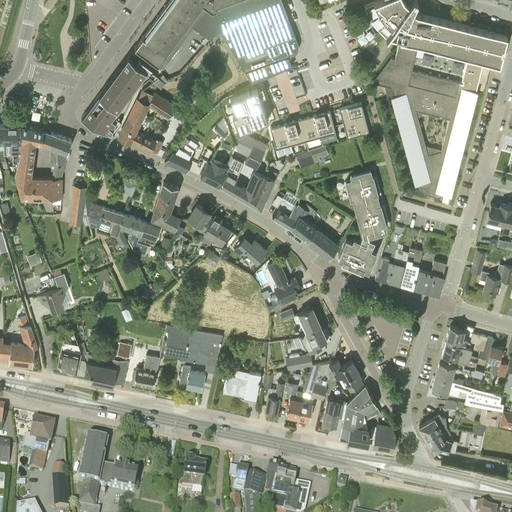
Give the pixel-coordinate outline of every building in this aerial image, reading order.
[(168,0),(134,46),(163,67),(193,26),(209,39),(220,31),(252,83),(288,67),(290,66),(291,66),(288,56),(292,55),(293,55),(293,54),(296,52),(298,49),(298,46),(297,43),(295,35),(293,30),(281,0),(168,0)] [(507,36),(412,11),(417,0),(376,0),(364,5),(364,6),(369,17),(370,18),(377,27),(385,35),(387,35),(388,34),(400,37),(394,58),(390,57),(391,58),(374,81),(372,81),(372,82),(384,85),(388,97),(386,98),(391,97),(395,111),(396,114),(396,113),(400,127),(399,127),(400,129),(401,129),(402,135),(401,135),(402,137),(406,151),(406,153),(407,153),(408,159),(409,161),(413,175),(412,175),(413,177),(415,182),(415,184),(418,183),(419,186),(420,188),(422,191),(424,192),(426,194),(430,195),(440,198),(441,193),(443,193),(449,195),(450,195),(452,188),(453,186),(452,186),(456,172),(457,170),(456,170),(458,164),(459,162),(458,162),(462,148),(463,146),(462,146),(464,140),(465,138),(464,138),(468,124),(469,122),(468,122),(470,116),(471,114),(474,100),(474,101),(475,98),(476,91),(461,87),(460,90),(457,89),(459,82),(411,70),(418,44),(499,65),(507,36)] [(372,27),(366,29),(364,25),(355,28),(361,44),(376,39),(372,27)] [(209,39),(205,36),(200,42),(203,44),(209,39)] [(131,50),(81,118),(114,133),(137,87),(158,70),(131,50)] [(158,78),(153,82),(160,89),(165,83),(158,78)] [(240,130),(271,119),(260,88),(233,97),(238,113),(235,114),(240,130)] [(138,96),(138,97),(129,115),(141,121),(150,102),(154,96),(141,89),(138,96)] [(176,105),(157,93),(154,96),(150,102),(161,110),(169,115),(176,105)] [(341,109),(346,123),(366,117),(362,102),(341,109)] [(338,132),(332,112),(317,116),(323,137),(338,132)] [(141,121),(129,115),(118,136),(129,141),(130,140),(157,152),(163,141),(156,137),(155,139),(137,130),(141,121)] [(323,137),(317,116),(303,120),(309,141),(323,137)] [(350,138),(371,132),(366,117),(346,123),(350,138)] [(309,141),(303,120),(288,125),(294,145),(309,141)] [(20,124),(5,123),(4,152),(3,160),(12,160),(20,160),(22,150),(21,141),(20,124)] [(61,198),(61,177),(60,177),(72,139),(44,129),(20,124),(21,141),(22,150),(20,160),(19,171),(24,197),(61,198)] [(214,129),(220,135),(224,132),(218,125),(214,129)] [(294,145),(288,125),(274,129),(280,150),(294,145)] [(241,151),(247,154),(253,144),(264,149),(267,144),(243,131),(236,144),(238,150),(241,151)] [(190,157),(194,147),(184,141),(175,150),(173,149),(165,159),(186,170),(193,158),(190,157)] [(256,165),(264,149),(253,144),(247,154),(245,160),(256,165)] [(321,147),(296,155),(301,166),(319,160),(317,155),(324,153),(321,147)] [(235,154),(226,172),(220,185),(261,208),(266,197),(256,193),(264,174),(254,169),(246,187),(243,186),(244,184),(236,180),(237,178),(245,160),(235,154)] [(228,166),(212,158),(210,162),(207,161),(200,175),(219,184),(228,166)] [(256,193),(266,197),(274,178),(276,179),(279,173),(266,168),(264,174),(256,193)] [(341,263),(349,266),(361,271),(362,267),(367,269),(375,250),(369,248),(370,244),(370,243),(371,241),(372,242),(374,237),(369,235),(370,233),(390,227),(374,168),(351,175),(352,178),(345,180),(350,199),(353,198),(362,232),(359,239),(354,237),(352,240),(346,238),(338,256),(343,258),(341,263)] [(120,189),(134,194),(139,179),(125,175),(120,189)] [(180,218),(169,213),(177,187),(178,187),(178,186),(164,182),(149,218),(164,223),(166,223),(174,228),(180,218)] [(74,186),(69,223),(81,225),(82,219),(84,199),(86,187),(74,186)] [(283,197),(282,200),(272,215),(273,215),(290,226),(296,218),(298,206),(283,197)] [(120,226),(121,226),(125,213),(84,199),(82,219),(84,225),(89,223),(117,232),(120,226)] [(1,204),(3,212),(9,210),(7,202),(1,204)] [(488,209),(486,219),(502,223),(506,204),(498,202),(497,204),(490,203),(489,209),(488,209)] [(290,226),(291,226),(329,256),(330,256),(329,255),(337,245),(338,245),(302,216),(306,211),(313,216),(316,211),(306,203),(304,207),(300,204),(298,206),(296,218),(290,226)] [(204,232),(213,218),(208,215),(210,212),(196,204),(188,217),(201,224),(198,229),(204,232)] [(502,223),(511,225),(511,205),(506,204),(502,223)] [(134,251),(135,251),(146,220),(125,213),(121,226),(131,229),(128,239),(134,251)] [(200,238),(203,241),(208,243),(212,236),(221,242),(230,229),(219,223),(221,219),(214,215),(213,218),(204,232),(200,238)] [(145,254),(149,244),(154,245),(160,225),(146,220),(135,251),(145,254)] [(394,231),(401,233),(403,227),(397,225),(394,231)] [(256,261),(267,250),(257,241),(253,245),(244,237),(233,248),(242,256),(246,253),(256,261)] [(495,246),(497,239),(493,238),(489,240),(488,244),(495,246)] [(503,247),(511,248),(511,243),(511,241),(505,240),(503,247)] [(379,258),(375,275),(387,278),(397,242),(391,241),(390,243),(386,242),(383,248),(381,254),(379,258)] [(397,242),(387,278),(399,281),(407,251),(402,249),(404,243),(398,241),(397,242)] [(407,251),(399,281),(412,285),(416,268),(421,249),(408,246),(407,251)] [(479,272),(485,251),(477,249),(471,269),(479,272)] [(210,251),(205,259),(213,265),(219,257),(210,251)] [(229,255),(224,251),(220,256),(225,260),(229,255)] [(35,256),(35,255),(30,257),(31,258),(27,259),(30,265),(41,260),(38,254),(35,256)] [(262,255),(256,261),(259,264),(265,258),(262,255)] [(412,285),(413,285),(421,287),(420,287),(425,289),(425,288),(437,292),(438,292),(442,276),(442,275),(446,262),(433,258),(430,272),(416,268),(412,285)] [(274,306),(289,299),(298,294),(294,287),(299,285),(295,276),(290,279),(290,278),(287,279),(288,280),(286,280),(283,274),(285,273),(278,259),(267,265),(277,284),(275,285),(278,292),(269,297),(274,306)] [(497,291),(501,279),(510,281),(511,271),(511,265),(503,263),(503,264),(498,263),(497,270),(496,269),(494,276),(489,275),(490,272),(482,270),(479,278),(486,280),(483,290),(494,294),(495,291),(497,291)] [(108,269),(99,272),(101,280),(110,277),(108,269)] [(58,287),(38,294),(41,301),(50,306),(52,312),(65,307),(63,301),(67,293),(67,292),(70,286),(65,272),(54,276),(58,287)] [(126,320),(132,317),(126,306),(124,302),(117,302),(126,320)] [(138,314),(138,313),(133,303),(126,306),(132,317),(138,314)] [(305,331),(320,324),(312,306),(297,313),(305,331)] [(290,308),(279,312),(282,320),(293,315),(290,308)] [(164,355),(184,359),(206,363),(205,370),(214,372),(222,334),(167,324),(166,331),(169,331),(164,355)] [(325,328),(322,329),(320,324),(305,331),(298,334),(302,342),(306,341),(310,351),(321,346),(319,342),(326,338),(328,337),(325,328)] [(4,343),(3,356),(9,357),(8,361),(32,364),(34,346),(37,346),(30,325),(28,325),(19,325),(24,345),(4,343)] [(471,347),(479,349),(480,348),(482,349),(486,336),(473,332),(470,342),(465,341),(466,338),(462,336),(464,329),(450,325),(446,340),(472,346),(471,347)] [(480,348),(479,349),(477,357),(486,359),(490,344),(491,345),(493,338),(486,336),(482,349),(480,348)] [(86,360),(78,342),(63,339),(58,361),(57,362),(57,364),(58,367),(60,367),(61,366),(75,369),(75,372),(83,373),(86,360)] [(468,358),(471,347),(472,346),(446,340),(442,355),(464,361),(463,365),(472,368),(474,368),(476,361),(468,358)] [(78,342),(86,360),(90,372),(92,372),(90,381),(113,386),(117,369),(95,364),(97,355),(86,353),(83,341),(78,342)] [(119,341),(116,355),(129,357),(131,344),(119,341)] [(506,367),(508,363),(499,360),(503,348),(491,345),(490,344),(486,359),(487,359),(487,360),(493,361),(490,371),(504,375),(505,371),(506,367)] [(136,368),(133,382),(152,386),(157,367),(158,367),(161,356),(148,353),(144,370),(136,368)] [(288,368),(300,366),(312,364),(310,353),(298,355),(297,353),(288,355),(289,357),(286,357),(288,368)] [(328,379),(333,380),(339,376),(342,375),(346,383),(350,389),(363,382),(360,376),(361,376),(351,359),(340,365),(336,358),(332,360),(319,363),(313,382),(326,386),(328,379)] [(462,383),(462,382),(463,379),(457,377),(457,379),(450,377),(453,366),(439,362),(436,375),(462,383)] [(324,391),(326,386),(313,382),(319,363),(308,365),(303,391),(310,393),(310,394),(322,398),(324,391)] [(179,383),(201,388),(205,372),(190,369),(191,365),(183,364),(179,383)] [(228,366),(223,392),(244,396),(244,397),(255,399),(261,371),(250,369),(248,377),(242,375),(244,370),(228,366)] [(483,371),(474,368),(472,368),(470,374),(481,377),(483,371)] [(265,374),(263,385),(270,387),(273,372),(265,374)] [(500,401),(501,393),(478,387),(462,382),(462,383),(436,375),(432,389),(446,393),(449,386),(466,392),(464,403),(487,406),(501,409),(502,409),(503,402),(500,401)] [(294,378),(287,376),(285,383),(284,390),(287,391),(287,393),(295,394),(297,383),(293,382),(294,378)] [(328,379),(326,386),(324,391),(329,393),(333,380),(328,379)] [(281,390),(284,390),(285,383),(284,383),(278,381),(274,397),(268,395),(265,410),(276,413),(281,390)] [(377,405),(365,383),(350,398),(346,403),(362,406),(360,412),(376,405),(377,405)] [(296,389),(295,394),(290,393),(286,415),(297,417),(301,399),(303,391),(296,389)] [(308,402),(308,401),(301,399),(297,417),(308,420),(312,403),(308,402)] [(337,416),(340,401),(327,399),(325,408),(324,408),(322,423),(335,426),(337,416)] [(457,402),(455,401),(445,400),(444,406),(456,408),(457,402)] [(347,440),(361,443),(368,444),(369,434),(366,420),(365,421),(360,412),(362,406),(346,403),(341,428),(349,430),(347,440)] [(365,421),(366,420),(380,412),(376,405),(360,412),(365,421)] [(498,426),(501,409),(487,406),(483,422),(498,426)] [(500,424),(511,426),(511,413),(503,411),(500,424)] [(441,417),(441,415),(439,413),(419,425),(425,436),(439,427),(441,429),(446,426),(447,426),(446,424),(445,416),(441,417)] [(48,444),(49,445),(51,445),(52,437),(50,437),(53,426),(41,423),(39,421),(37,421),(35,422),(34,422),(33,421),(30,436),(27,435),(24,447),(32,449),(29,468),(43,471),(48,444)] [(373,438),(372,445),(393,448),(394,443),(398,444),(399,439),(395,438),(395,434),(392,426),(376,423),(373,438)] [(431,446),(454,450),(456,440),(447,437),(452,434),(447,426),(446,426),(441,429),(439,427),(425,436),(431,446)] [(99,485),(102,466),(107,442),(87,437),(79,480),(84,482),(79,505),(81,505),(79,511),(99,511),(100,508),(95,507),(100,485),(99,485)] [(10,444),(0,442),(0,463),(9,465),(9,451),(10,444)] [(187,460),(186,460),(182,486),(202,488),(203,478),(204,478),(206,465),(198,464),(198,462),(194,462),(194,461),(193,461),(191,459),(189,458),(187,460)] [(53,476),(53,477),(62,479),(65,466),(56,464),(53,476)] [(279,466),(270,464),(267,477),(269,477),(267,486),(268,486),(263,502),(271,505),(279,468),(279,466)] [(99,485),(100,485),(119,489),(135,492),(138,472),(127,470),(128,470),(123,469),(102,466),(99,485)] [(248,470),(237,468),(232,491),(243,494),(247,473),(248,470)] [(303,511),(309,486),(294,483),(296,474),(294,474),(295,470),(285,468),(284,470),(279,468),(271,505),(270,509),(284,511),(283,511),(303,511)] [(243,494),(245,511),(259,511),(259,495),(260,495),(264,476),(247,473),(243,494)] [(339,479),(337,486),(344,487),(345,480),(339,479)] [(241,511),(239,494),(230,495),(231,511),(241,511)] [(14,511),(39,511),(34,502),(14,506),(14,511)]
